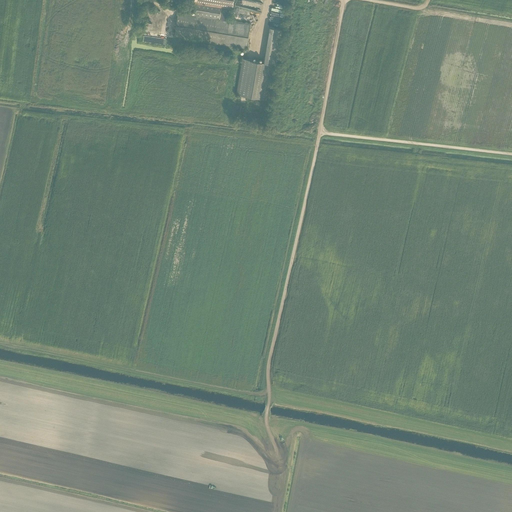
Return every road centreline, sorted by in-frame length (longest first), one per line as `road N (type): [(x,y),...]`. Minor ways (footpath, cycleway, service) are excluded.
road 1 (track): [(279,458),(267,424),(268,364),(319,133),(511,153)]
road 2 (track): [(273,441),(264,446),(245,424),(0,369)]
road 3 (track): [(269,388),(246,395),(0,343)]
road 4 (track): [(319,133),(343,0)]
